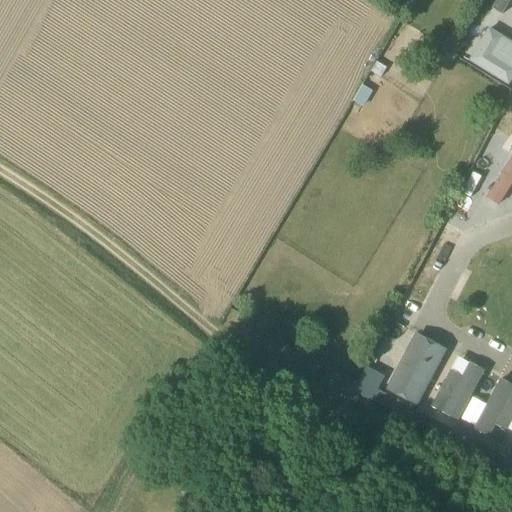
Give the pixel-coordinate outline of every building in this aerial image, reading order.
[(511,78),(511,62),(494,53),(484,69),(509,84),(511,78)] [(511,159),(488,197),(498,203),(511,183),(511,159)] [(448,350),(416,333),(385,389),(417,407),(448,350)] [(457,422),(484,371),(469,362),(461,375),(451,370),(438,393),(448,399),(441,413),(457,422)] [(511,393),(511,385),(500,379),(473,430),(489,439),(496,426),(506,431),(511,420),(511,400),(509,399),(511,393)] [(420,426),(427,416),(378,390),(372,400),(392,411),(411,421),(420,426)] [(450,442),(455,431),(427,416),(420,426),(431,431),(430,431),(450,442)] [(511,473),(511,460),(468,438),(462,448),(482,458),(501,468),(511,473)]
